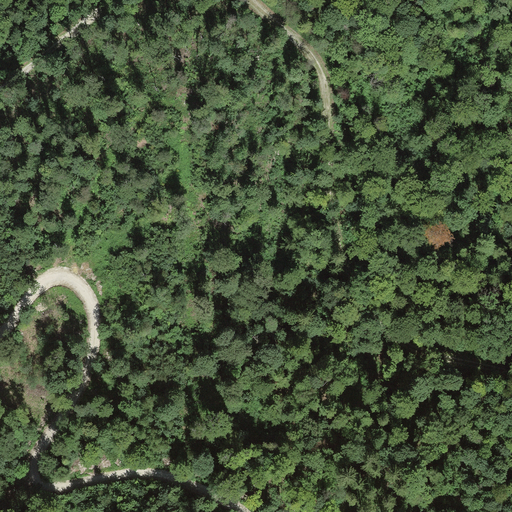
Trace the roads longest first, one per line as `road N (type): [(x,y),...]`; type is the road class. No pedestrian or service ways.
road 1 (track): [(233,511),(154,476),(117,474),(40,490),(27,480),(28,457),(79,386),(93,319),(81,287),(59,278),(29,295),(0,335)]
road 2 (track): [(511,374),(386,333),(348,290),(327,215),(318,76),(303,48),(244,0)]
road 3 (track): [(108,0),(0,91)]
